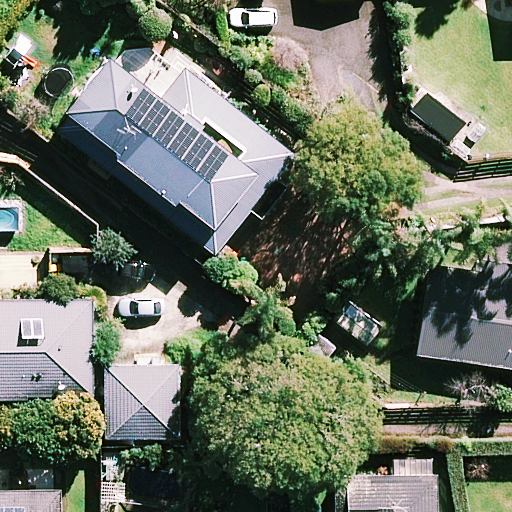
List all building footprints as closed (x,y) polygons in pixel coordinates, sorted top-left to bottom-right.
[(128,55),(110,41),(49,122),(214,247),(248,202),(261,211),(285,179),(272,170),(293,142),(172,50),(164,61),(138,41),(128,55)] [(465,117),(433,95),(418,116),(449,139),(465,117)] [(511,236),(498,235),(496,247),(430,239),(417,347),(511,358),(511,236)] [(0,292),(0,392),(91,394),(92,294),(0,292)] [(178,434),(177,360),(105,360),(105,434),(178,434)] [(435,511),(435,453),(393,453),(393,469),(347,469),(346,511),(435,511)] [(0,511),(59,511),(59,481),(0,481),(0,511)] [(175,502),(145,499),(143,511),(193,511),(194,504),(175,502)]
